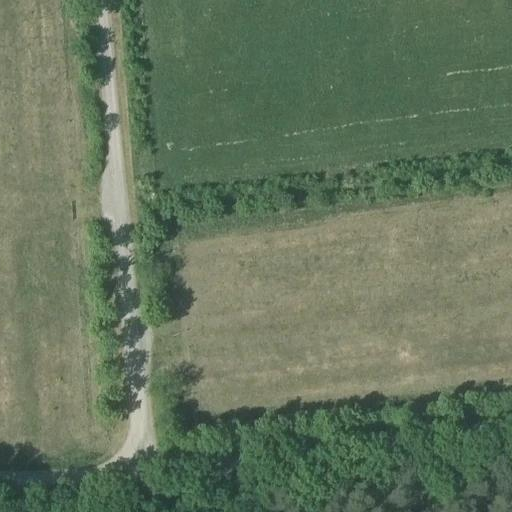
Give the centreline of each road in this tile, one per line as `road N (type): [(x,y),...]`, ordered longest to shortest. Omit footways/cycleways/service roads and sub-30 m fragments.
road 1 (track): [(97,0),(146,466)]
road 2 (track): [(146,466),(511,422)]
road 3 (track): [(0,484),(146,466)]
